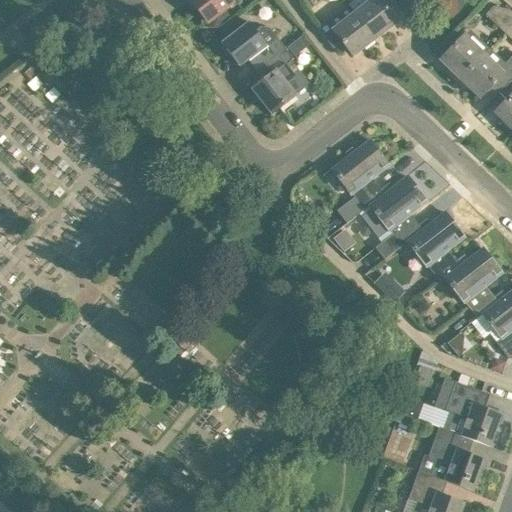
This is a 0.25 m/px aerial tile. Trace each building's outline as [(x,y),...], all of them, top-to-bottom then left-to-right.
[(189,0),(189,1),(207,25),(234,4),(231,0),(189,0)] [(355,0),(348,6),(374,39),(396,23),(378,0),(355,0)] [(374,39),(348,6),(317,30),(332,50),(341,43),(352,57),(374,39)] [(511,25),(511,11),(493,8),(485,16),(504,34),(511,25)] [(256,72),(284,50),(268,29),(260,28),(255,32),(248,23),(220,44),(238,67),(247,60),(256,72)] [(460,80),(489,50),(488,49),(484,54),(465,36),(440,61),(460,80)] [(292,60),(284,50),(256,72),(264,82),(252,90),(271,114),(294,96),(308,84),(290,62),(292,60)] [(511,56),(504,64),(489,50),(460,80),(480,100),(488,91),(496,97),(511,80),(511,56)] [(511,130),(511,94),(494,114),(511,130)] [(331,169),(363,211),(384,194),(373,180),(389,168),(368,141),(331,169)] [(363,211),(363,212),(370,207),(400,246),(401,247),(422,230),(411,216),(427,204),(406,177),(384,194),(363,211)] [(407,242),(439,283),(460,267),(459,266),(448,252),(464,240),(443,213),(422,230),(401,247),(401,248),(407,242)] [(497,302),(486,288),(502,276),(481,249),(459,266),(460,267),(439,283),(439,284),(445,278),(477,319),(497,302)] [(405,293),(397,285),(386,296),(394,304),(405,293)] [(511,290),(497,302),(477,319),(483,314),(503,341),(496,344),(507,359),(511,360),(511,290)] [(417,365),(420,366),(433,371),(436,364),(429,358),(422,352),(417,365)] [(493,361),(489,371),(500,375),(504,365),(493,361)] [(482,393),(465,387),(455,384),(444,380),(434,408),(449,414),(443,430),(439,428),(439,429),(473,442),(489,448),(501,415),(479,407),(484,393),(482,393)] [(410,430),(414,421),(399,415),(396,425),(410,430)] [(428,457),(436,460),(430,476),(418,472),(418,473),(473,493),(485,460),(469,454),(473,442),(439,429),(428,457)] [(461,511),(465,504),(440,495),(444,483),(473,493),(418,473),(408,501),(415,503),(411,511),(461,511)]
